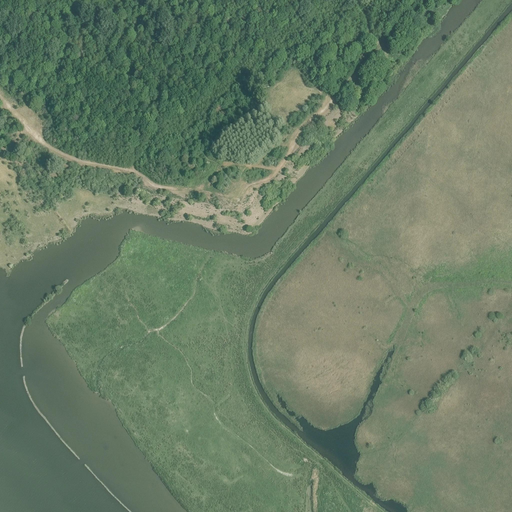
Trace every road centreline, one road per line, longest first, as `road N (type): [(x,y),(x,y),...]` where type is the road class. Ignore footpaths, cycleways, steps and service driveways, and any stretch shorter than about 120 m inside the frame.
road 1 (track): [(511,256),(419,361),(394,377),(312,369),(204,331),(0,115)]
road 2 (track): [(0,96),(52,147),(160,185),(242,193),(267,177),(383,44),(350,0)]
road 3 (track): [(131,109),(134,100),(156,95),(168,57),(161,0)]
